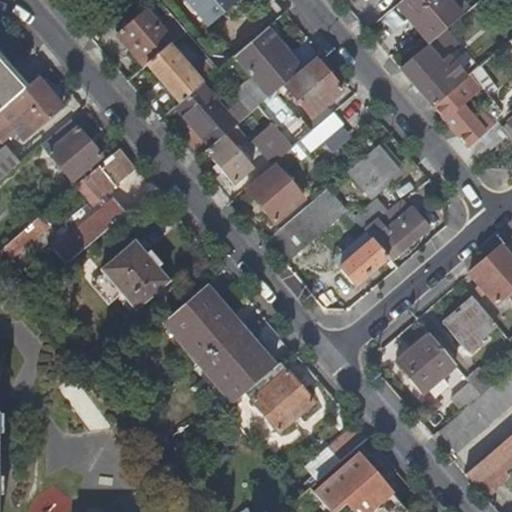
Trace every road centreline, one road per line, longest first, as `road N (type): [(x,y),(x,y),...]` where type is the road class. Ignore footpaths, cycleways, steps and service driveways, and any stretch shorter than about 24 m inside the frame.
road 1 (residential): [(13,0),(331,360)]
road 2 (residential): [(489,221),(303,0)]
road 3 (residential): [(331,360),(489,221)]
road 4 (residential): [(455,511),(331,360)]
